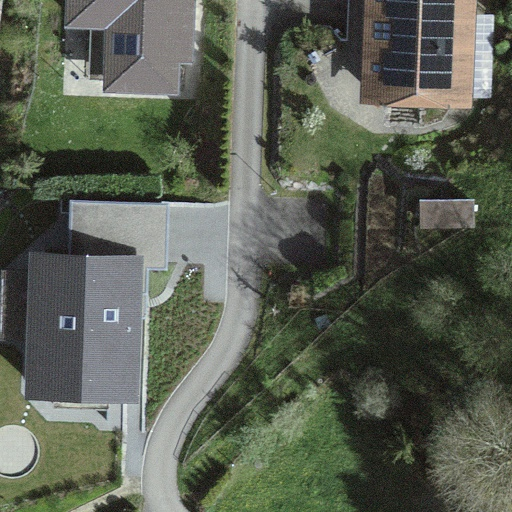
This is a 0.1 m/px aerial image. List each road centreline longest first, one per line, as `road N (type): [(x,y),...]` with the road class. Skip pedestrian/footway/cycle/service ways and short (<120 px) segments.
road 1 (residential): [(170,511),(158,470),(169,428),(230,349),(241,312),(254,0)]
road 2 (track): [(511,399),(347,322),(194,478),(159,488)]
